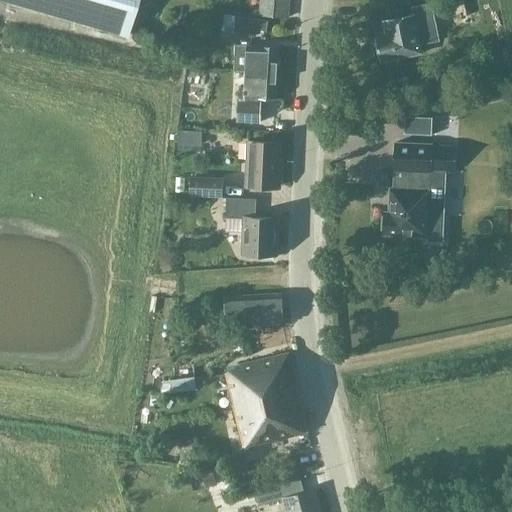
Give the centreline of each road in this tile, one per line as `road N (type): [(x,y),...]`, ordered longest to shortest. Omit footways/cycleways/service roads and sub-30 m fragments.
road 1 (tertiary): [(343,511),(303,316),(313,0)]
road 2 (track): [(511,333),(311,373)]
